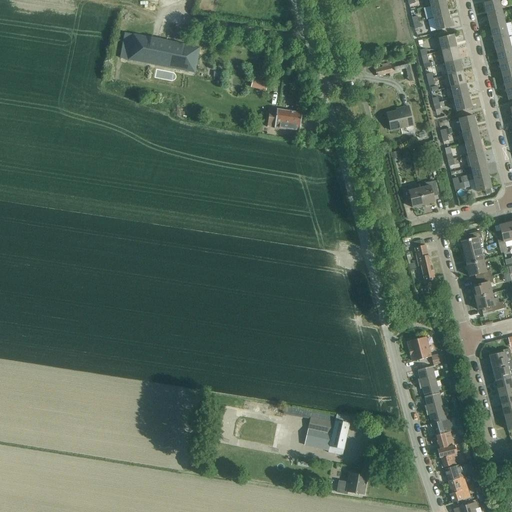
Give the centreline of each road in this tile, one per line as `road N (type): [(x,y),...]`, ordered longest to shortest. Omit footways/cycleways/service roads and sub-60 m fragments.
road 1 (residential): [(437,511),(294,0)]
road 2 (residential): [(511,193),(463,0)]
road 3 (residential): [(511,450),(495,444),(466,339)]
road 4 (residential): [(466,339),(441,222)]
